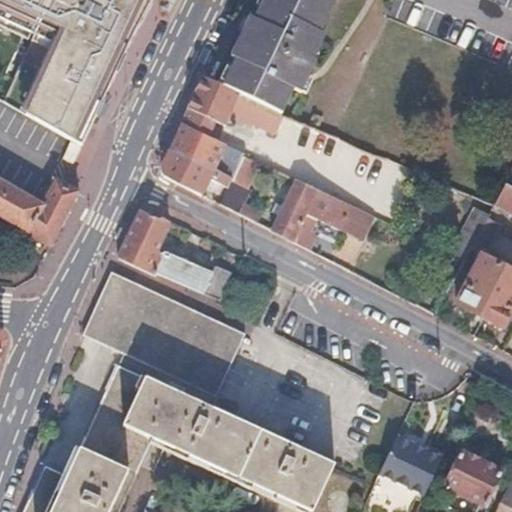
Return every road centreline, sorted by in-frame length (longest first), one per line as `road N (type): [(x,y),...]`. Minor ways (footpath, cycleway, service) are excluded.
road 1 (residential): [(123,173),(511,372)]
road 2 (tertiary): [(123,173),(204,0)]
road 3 (tertiary): [(48,327),(123,173)]
road 4 (tertiary): [(0,452),(48,327)]
